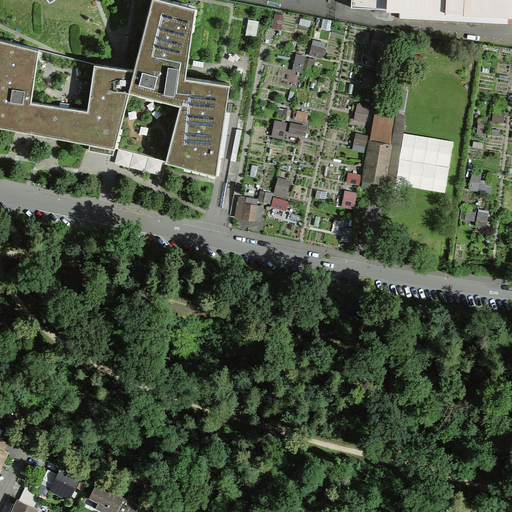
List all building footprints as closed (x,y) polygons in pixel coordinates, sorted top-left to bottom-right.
[(122,67),(97,63),(90,109),(30,101),(37,48),(0,38),(0,126),(114,147),(165,161),(216,174),(230,82),(186,76),(195,5),(173,0),(154,0),(135,69),(122,67)] [(511,14),(511,0),(355,0),(355,9),(511,14)] [(409,89),(381,86),(376,106),(405,110),(409,89)] [(375,105),(361,190),(382,194),(397,109),(376,106),(375,105)] [(0,476),(13,452),(0,445),(0,476)] [(51,489),(72,500),(84,475),(64,464),(51,489)] [(119,511),(127,497),(98,483),(88,503),(107,511),(119,511)] [(36,511),(39,506),(19,497),(13,511),(36,511)]
